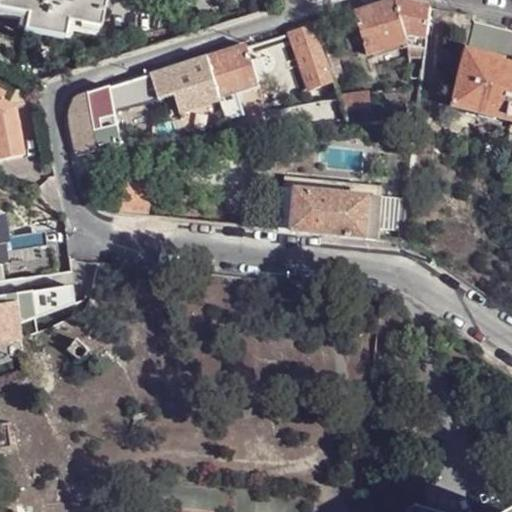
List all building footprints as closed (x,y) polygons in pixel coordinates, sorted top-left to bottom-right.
[(0,0),(0,9),(25,15),(21,31),(61,39),(65,23),(96,30),(102,0),(0,0)] [(354,14),(364,53),(405,42),(395,2),(354,14)] [(429,7),(395,2),(405,42),(424,44),(429,7)] [(364,53),(354,14),(339,18),(350,57),(364,53)] [(454,109),(511,124),(511,67),(503,66),(504,62),(511,64),(511,31),(474,22),(466,53),(468,53),(454,109)] [(309,89),(325,84),(332,81),(323,54),(314,26),(308,28),(291,33),(309,89)] [(258,87),(247,46),(208,59),(219,100),(220,104),(225,119),(243,114),(237,94),(258,87)] [(323,54),(332,81),(342,78),(332,51),(323,54)] [(219,100),(208,59),(151,76),(158,100),(165,99),(174,97),(179,112),(215,102),(219,100)] [(421,70),(408,69),(409,77),(420,80),(421,70)] [(69,124),(75,156),(88,154),(88,153),(121,147),(121,145),(161,142),(158,100),(151,76),(81,98),(79,98),(72,105),(68,114),(69,124)] [(328,94),(336,91),(332,81),(325,84),(328,94)] [(0,159),(20,155),(11,108),(0,102),(0,95),(1,94),(0,93),(0,159)] [(343,111),(347,122),(369,121),(371,108),(370,109),(367,95),(359,96),(339,101),(343,111)] [(275,226),(275,231),(279,231),(291,233),(295,191),(285,180),(279,227),(275,226)] [(295,191),(368,198),(378,190),(285,180),(295,191)] [(364,240),(373,241),(377,199),(378,190),(368,198),(364,240)] [(291,233),(364,240),(368,198),(295,191),(291,233)] [(373,241),(400,243),(405,202),(377,199),(373,241)] [(0,281),(40,276),(38,261),(11,265),(8,244),(0,234),(0,281)] [(54,258),(38,261),(40,276),(57,273),(54,258)] [(40,291),(33,292),(36,311),(43,311),(40,291)] [(33,292),(0,296),(0,345),(39,332),(36,311),(33,292)]
